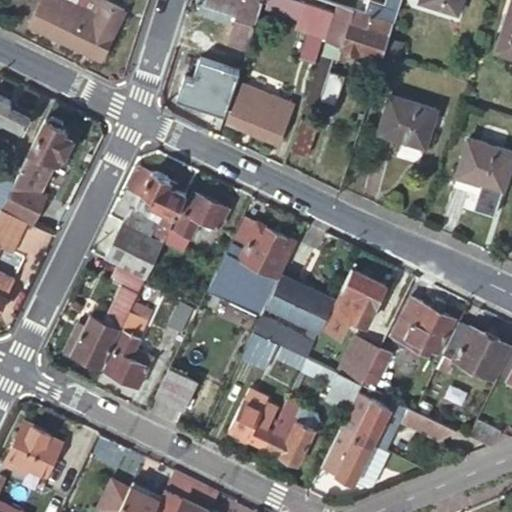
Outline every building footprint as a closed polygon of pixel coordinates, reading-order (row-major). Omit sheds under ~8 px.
[(125,10),(104,0),(43,0),(31,23),(73,44),(73,45),(102,59),(112,39),(111,38),(125,10)] [(230,40),(248,46),(262,0),(206,0),(207,1),(239,11),(230,40)] [(462,0),(422,0),(459,12),(462,0)] [(511,0),(497,50),(511,54),(511,0)] [(334,10),(307,2),(302,18),(312,21),(309,32),(326,37),(334,10)] [(339,41),(384,56),(395,21),(338,3),(327,37),(339,41)] [(321,38),(305,32),(295,62),(312,67),(321,38)] [(327,37),(318,63),(331,67),(339,41),(327,37)] [(240,69),(195,54),(189,76),(181,73),(173,95),(226,113),(240,69)] [(331,67),(318,63),(309,91),(321,96),(331,67)] [(345,72),(331,67),(321,96),(335,100),(345,72)] [(284,118),(290,104),(277,99),(244,85),(228,121),(279,142),(288,120),(284,118)] [(321,96),(309,91),(302,113),(314,117),(321,96)] [(10,99),(0,93),(0,147),(12,154),(30,117),(7,106),(10,99)] [(438,108),(392,94),(380,132),(426,146),(438,108)] [(28,220),(33,222),(47,196),(41,193),(56,162),(59,163),(65,153),(67,154),(75,138),(73,137),(76,131),(66,126),(66,121),(53,114),(48,117),(46,116),(13,183),(1,206),(17,214),(28,220)] [(301,117),(291,148),(307,153),(317,123),(301,117)] [(457,174),(481,183),(503,189),(511,161),(511,150),(469,137),(457,174)] [(141,192),(152,169),(141,163),(130,187),(141,192)] [(170,227),(186,194),(168,185),(171,178),(152,169),(141,192),(135,205),(146,210),(145,213),(132,207),(120,220),(103,256),(118,264),(145,277),(163,240),(170,227)] [(0,205),(1,206),(13,183),(0,177),(0,205)] [(175,228),(170,227),(163,240),(184,250),(200,217),(218,226),(228,206),(193,189),(175,228)] [(0,209),(0,311),(13,284),(0,277),(0,250),(10,256),(28,220),(17,214),(1,206),(0,209)] [(231,241),(245,248),(257,220),(244,214),(231,241)] [(270,294),(279,275),(277,274),(294,238),(259,221),(246,248),(245,248),(231,241),(217,268),(270,294)] [(145,277),(167,288),(185,251),(184,250),(163,240),(145,277)] [(145,277),(118,264),(112,277),(123,282),(129,285),(138,290),(145,277)] [(337,292),(283,267),(279,275),(270,294),(267,301),(321,327),(337,292)] [(387,284),(352,267),(332,307),(367,324),(387,284)] [(65,350),(100,368),(120,326),(133,300),(138,290),(129,285),(123,282),(104,320),(90,313),(84,324),(79,321),(74,333),(65,350)] [(439,351),(455,317),(443,312),(447,304),(436,299),(432,306),(411,295),(392,334),(422,348),(425,344),(439,351)] [(180,330),(192,306),(178,299),(166,323),(180,330)] [(152,309),(133,300),(120,326),(124,328),(103,369),(137,386),(146,367),(151,369),(157,358),(134,346),(152,309)] [(316,340),(261,313),(253,330),(277,341),(284,345),(308,356),(316,340)] [(509,343),(459,319),(437,364),(449,369),(455,357),(493,376),(509,343)] [(253,330),(241,355),(265,367),(277,341),(253,330)] [(364,378),(379,348),(354,335),(337,371),(361,382),(364,378)] [(302,369),(308,356),(284,345),(281,351),(287,354),(284,360),(302,369)] [(511,347),(500,373),(509,378),(509,379),(511,381),(511,347)] [(390,353),(379,348),(364,378),(376,383),(390,353)] [(337,371),(308,356),(302,369),(334,383),(327,398),(349,409),(358,389),(361,382),(337,371)] [(168,365),(155,393),(182,406),(195,378),(168,365)] [(390,405),(358,389),(349,409),(340,426),(371,442),(390,405)] [(229,429),(264,446),(273,428),(257,420),(264,406),(245,397),(229,429)] [(371,442),(381,447),(398,415),(404,403),(393,398),(390,405),(371,442)] [(450,440),(456,428),(415,408),(404,403),(398,415),(450,440)] [(31,427),(33,422),(24,418),(22,423),(31,427)] [(273,428),(264,446),(297,463),(315,427),(297,418),(292,427),(277,420),(273,428)] [(469,435),(488,444),(492,443),(498,430),(477,419),(469,435)] [(49,430),(33,422),(31,427),(22,423),(3,461),(24,471),(28,462),(46,471),(62,440),(48,432),(49,430)] [(371,442),(340,426),(321,464),(352,479),(371,442)] [(208,511),(219,491),(173,469),(160,495),(152,511),(208,511)] [(110,511),(115,511),(130,483),(112,474),(97,505),(110,511)] [(152,511),(160,495),(131,481),(130,483),(115,511),(152,511)] [(21,511),(29,511),(39,493),(31,489),(21,511)] [(0,501),(0,511),(21,511),(0,501)]
